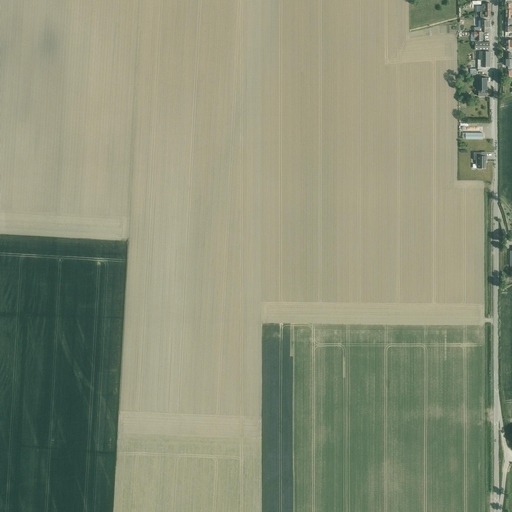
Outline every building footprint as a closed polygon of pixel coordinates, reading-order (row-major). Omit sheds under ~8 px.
[(482,6),(480,6),(480,12),(483,12),(483,11),(484,11),(485,11),(485,10),(490,11),(490,4),(485,3),(485,4),(482,4),(482,6)] [(474,27),(474,32),(482,32),(488,32),(488,21),(480,21),(478,21),(478,27),(474,27)] [(482,32),(474,32),(474,37),(474,42),(477,41),(483,41),(482,32)] [(478,55),(478,60),(479,60),(479,65),(482,65),(482,67),(490,67),(490,51),(482,51),(482,55),(478,55)] [(475,89),(475,92),(478,92),(478,96),(487,96),(487,78),(486,78),(478,78),(477,78),(477,89),(475,89)] [(474,153),(474,160),(476,160),(476,164),(477,164),(477,168),(486,168),(486,161),(486,156),(482,156),(482,153),(474,153)]
